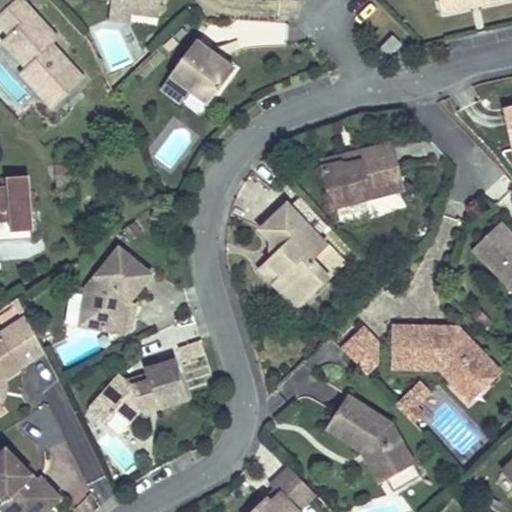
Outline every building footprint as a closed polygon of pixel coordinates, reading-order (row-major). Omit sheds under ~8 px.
[(59,41),(21,0),(18,0),(0,17),(0,25),(11,37),(9,50),(27,69),(36,79),(30,85),(54,111),(86,81),(62,56),(57,61),(48,51),(53,46),(59,41)] [(107,0),(113,1),(112,6),(132,8),(132,13),(160,17),(161,0),(107,0)] [(169,18),(171,0),(161,0),(160,17),(169,18)] [(487,0),(438,0),(441,13),(491,2),(487,0)] [(91,18),(107,18),(108,2),(91,1),(91,18)] [(132,8),(112,6),(111,21),(131,23),(132,13),(132,8)] [(240,20),(239,42),(287,45),(288,22),(240,20)] [(394,38),(379,53),(387,61),(402,47),(394,38)] [(237,68),(199,40),(174,76),(194,90),(212,103),(237,68)] [(62,56),(53,46),(48,51),(57,61),(62,56)] [(36,79),(27,69),(21,74),(30,85),(36,79)] [(194,90),(174,76),(165,88),(186,102),(194,90)] [(407,189),(393,142),(359,153),(362,162),(347,166),(343,163),(324,169),(337,211),(407,189)] [(359,153),(322,164),(324,169),(343,163),(347,166),(362,162),(359,153)] [(71,204),(69,189),(72,188),(70,163),(57,165),(59,190),(62,190),(63,205),(71,204)] [(8,176),(9,189),(0,189),(0,220),(12,219),(12,232),(33,231),(29,175),(8,176)] [(328,245),(289,204),(263,229),(282,250),(262,269),(276,284),(299,307),(319,288),(330,277),(313,259),(328,245)] [(511,290),(511,230),(503,222),(474,250),(511,290)] [(345,263),(328,245),(313,259),(330,277),(345,263)] [(120,308),(127,300),(129,302),(152,274),(121,249),(88,289),(82,325),(117,331),(120,308)] [(117,331),(125,333),(129,302),(127,300),(120,308),(117,331)] [(0,412),(3,410),(0,405),(0,404),(0,380),(5,378),(46,352),(28,316),(0,334),(0,412)] [(459,327),(448,338),(442,338),(431,327),(395,326),(394,370),(440,370),(463,395),(482,377),(489,384),(501,372),(459,327)] [(459,327),(431,327),(442,338),(448,338),(459,327)] [(364,328),(342,349),(368,376),(379,366),(379,345),(364,328)] [(158,404),(160,409),(190,399),(175,355),(144,365),(148,376),(150,383),(135,386),(128,381),(121,375),(92,408),(121,434),(142,410),(158,404)] [(128,381),(135,386),(150,383),(148,376),(128,381)] [(482,377),(463,395),(470,402),(489,384),(482,377)] [(432,393),(423,383),(407,398),(417,408),(432,393)] [(388,480),(415,464),(392,424),(348,396),(327,429),(362,452),(364,448),(372,453),(388,480)] [(417,408),(407,398),(398,407),(415,425),(425,416),(417,408)] [(142,410),(146,415),(160,411),(160,409),(158,404),(142,410)] [(86,436),(68,444),(85,482),(103,474),(86,436)] [(43,476),(39,479),(36,483),(30,478),(34,474),(8,448),(0,455),(0,496),(5,501),(1,505),(7,511),(46,511),(63,497),(43,476)] [(364,448),(362,452),(381,484),(388,480),(372,453),(364,448)] [(299,511),(317,494),(291,467),(273,484),(277,490),(281,494),(271,503),(268,499),(253,511),(299,511)] [(34,474),(30,478),(36,483),(39,479),(34,474)] [(277,490),(268,499),(271,503),(281,494),(277,490)]
